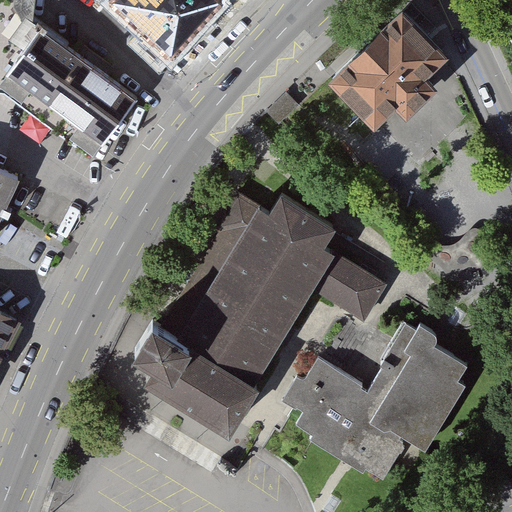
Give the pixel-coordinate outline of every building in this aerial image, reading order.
[(0,0),(0,89),(5,90),(91,154),(138,91),(42,17),(17,0),(0,0)] [(172,68),(231,6),(224,0),(107,0),(103,5),(172,68)] [(400,12),(326,84),(374,133),(397,111),(409,123),(423,108),(438,94),(427,82),(448,61),(400,12)] [(0,216),(20,175),(0,165),(0,216)] [(229,192),(135,349),(153,360),(142,380),(228,431),(257,382),(252,379),(304,291),(357,322),(379,285),(317,248),(330,226),(277,195),(266,214),(229,192)] [(0,355),(20,315),(0,305),(0,355)] [(367,383),(317,353),(302,377),(297,373),(278,404),(297,416),(292,425),(385,481),(409,441),(425,451),(465,384),(457,379),(465,365),(434,347),(440,336),(422,326),(419,332),(404,323),(367,383)]
